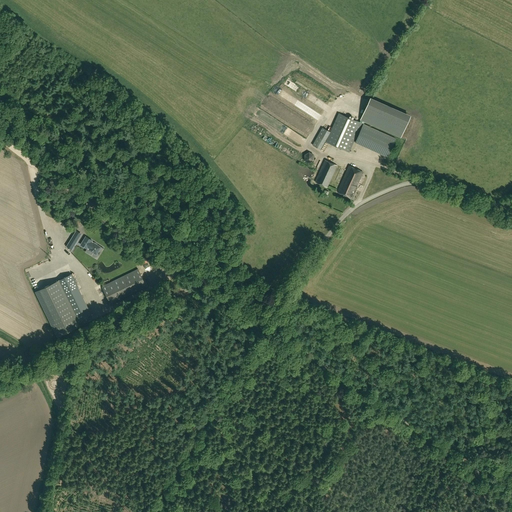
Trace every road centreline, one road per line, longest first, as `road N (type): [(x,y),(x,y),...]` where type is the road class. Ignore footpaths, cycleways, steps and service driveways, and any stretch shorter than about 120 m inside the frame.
road 1 (unclassified): [(261,323),(342,219),(369,197),(431,180),(486,201),(511,200)]
road 2 (unclassified): [(511,496),(261,323)]
road 3 (unclassified): [(0,379),(202,282),(261,323)]
road 4 (track): [(202,282),(0,137)]
road 5 (unknown): [(421,181),(310,150),(316,128),(336,106),(318,90)]
road 6 (track): [(152,511),(246,352)]
